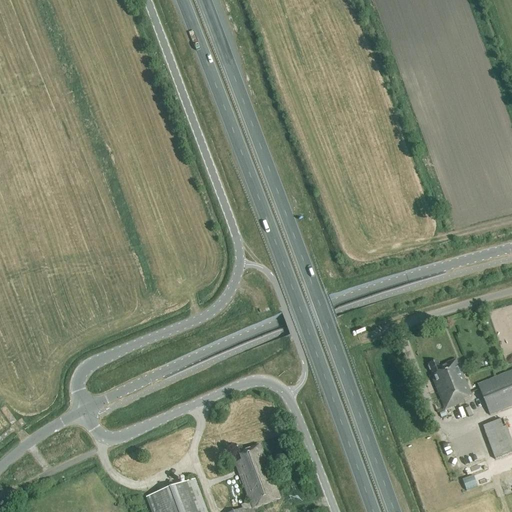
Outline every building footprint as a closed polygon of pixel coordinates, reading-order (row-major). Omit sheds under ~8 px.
[(471,399),(457,361),(440,368),(438,362),(429,366),(429,367),(428,368),(430,372),(431,372),(433,377),(430,378),(444,412),(464,404),(463,402),(471,399)] [(489,416),(511,407),(511,372),(477,386),(489,416)] [(495,461),(511,454),(511,447),(503,421),(483,428),(495,461)] [(281,500),(261,445),(244,451),(242,447),(233,450),(238,463),(236,464),(250,503),(242,506),(243,510),(236,511),(254,511),(254,510),(281,500)] [(474,476),(463,479),(466,490),(478,487),(474,476)] [(205,511),(194,480),(146,498),(151,511),(205,511)]
